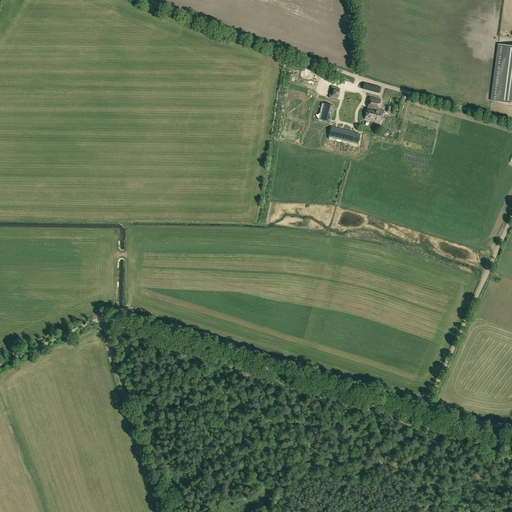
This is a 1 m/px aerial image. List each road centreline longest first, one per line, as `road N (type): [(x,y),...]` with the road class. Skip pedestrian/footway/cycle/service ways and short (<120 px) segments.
road 1 (unclassified): [(422,417),(113,320),(92,321),(0,366)]
road 2 (unclassified): [(511,123),(148,0)]
road 3 (unclassified): [(422,417),(511,216)]
